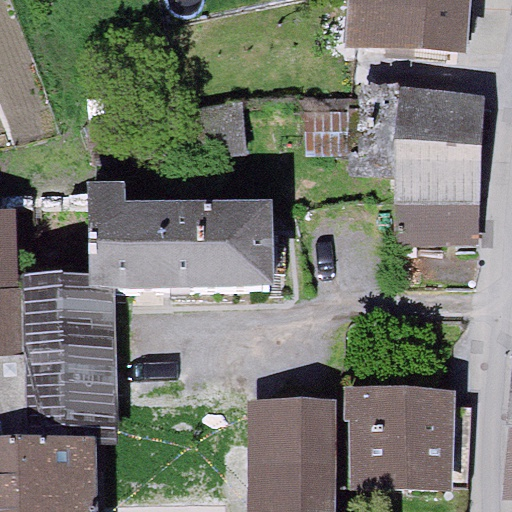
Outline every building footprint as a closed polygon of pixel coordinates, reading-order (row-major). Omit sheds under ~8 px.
[(455,0),(352,0),(347,63),(450,72),(455,0)] [(475,255),(477,116),(402,115),(400,253),(475,255)] [(117,203),(67,203),(67,304),(259,304),(259,225),(117,225),(117,203)] [(511,390),(503,496),(511,496),(511,390)] [(443,408),(355,407),(354,496),(442,497),(443,408)] [(325,511),(324,419),(254,420),(255,511),(325,511)] [(78,511),(78,464),(0,464),(0,511),(78,511)]
